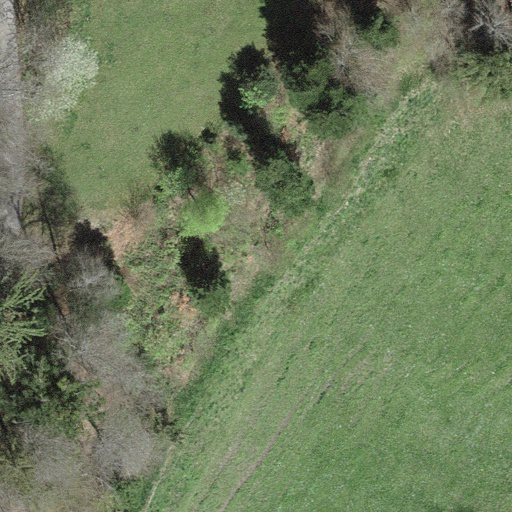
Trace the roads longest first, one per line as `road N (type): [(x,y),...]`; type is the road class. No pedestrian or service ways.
road 1 (track): [(467,0),(188,398),(138,511)]
road 2 (track): [(5,0),(10,182),(0,259)]
